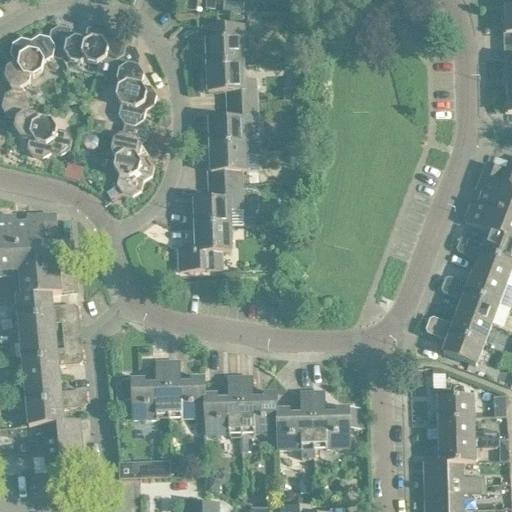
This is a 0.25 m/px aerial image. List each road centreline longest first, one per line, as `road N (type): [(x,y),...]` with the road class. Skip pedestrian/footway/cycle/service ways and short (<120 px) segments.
road 1 (residential): [(0,38),(52,3),(109,7),(134,16),(159,41),(182,86),(181,155),(173,179),(109,248)]
road 2 (residential): [(450,0),(466,51),(462,148),(402,311),(378,339)]
road 3 (residential): [(0,508),(101,506),(92,329),(129,292)]
road 4 (residential): [(378,339),(279,343),(159,318),(129,292)]
road 5 (residential): [(378,339),(386,511)]
road 6 (residential): [(109,248),(70,196),(0,175)]
